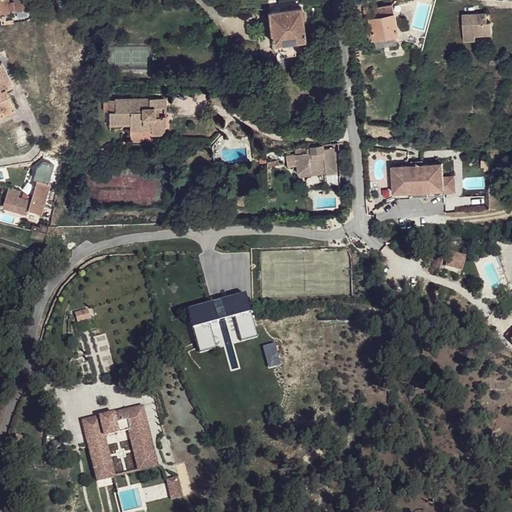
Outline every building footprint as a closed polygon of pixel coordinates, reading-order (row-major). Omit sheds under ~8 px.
[(28,0),(0,0),(0,10),(9,10),(9,8),(15,8),(15,9),(30,8),(28,0)] [(341,0),(344,16),(353,15),(350,0),(341,0)] [(370,21),(373,38),(381,37),(397,34),(393,6),(364,11),(366,21),(370,21)] [(306,40),(301,8),(270,12),(273,44),(306,40)] [(462,15),(464,40),(492,38),(491,22),(487,23),(486,14),(462,15)] [(397,34),(381,37),(383,49),(399,47),(397,34)] [(2,63),(0,63),(0,118),(16,111),(6,89),(13,86),(2,63)] [(110,124),(110,125),(130,125),(131,131),(152,130),(152,134),(160,134),(162,133),(163,131),(163,116),(155,117),(155,109),(166,108),(165,99),(116,100),(116,101),(116,112),(109,112),(110,124)] [(309,168),(324,167),(324,174),(335,173),(334,148),(322,149),(322,144),(307,145),(307,152),(296,153),(286,154),(287,164),(295,163),(296,172),(309,171),(309,168)] [(107,148),(96,149),(96,157),(107,157),(107,148)] [(416,169),(416,175),(423,175),(423,169),(426,169),(425,165),(414,165),(414,169),(416,169)] [(309,171),(296,172),(296,175),(324,174),(324,167),(309,168),(309,171)] [(416,169),(395,169),(395,202),(445,202),(445,199),(445,183),(445,169),(423,169),(423,175),(416,175),(416,169)] [(335,173),(324,174),(325,187),(336,186),(335,173)] [(8,187),(3,203),(9,205),(8,208),(26,214),(28,209),(41,213),(50,183),(37,179),(32,194),(31,200),(18,196),(20,190),(8,187)] [(456,183),(445,183),(445,199),(456,199),(456,183)] [(40,223),(38,231),(46,233),(48,225),(40,223)] [(465,257),(450,253),(447,265),(462,269),(465,257)] [(207,326),(224,321),(231,318),(239,343),(256,337),(242,294),(216,303),(219,311),(212,313),(210,305),(184,313),(198,356),(215,351),(207,326)] [(219,311),(216,303),(210,305),(212,313),(219,311)] [(156,463),(141,407),(112,414),(113,418),(99,422),(98,418),(81,422),(95,479),(109,475),(100,438),(103,437),(127,431),(130,430),(140,467),(156,463)] [(138,472),(157,467),(156,463),(140,467),(130,430),(127,431),(138,472)] [(114,478),(103,437),(100,438),(109,475),(95,479),(96,483),(114,478)] [(179,493),(175,479),(165,481),(169,496),(179,493)]
